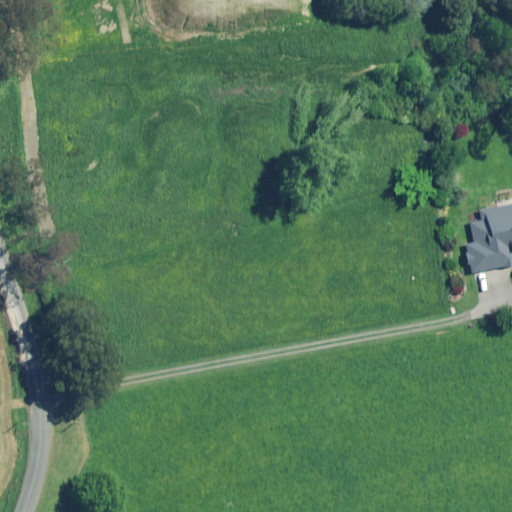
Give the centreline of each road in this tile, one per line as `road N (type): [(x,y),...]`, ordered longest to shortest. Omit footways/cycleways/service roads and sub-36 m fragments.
road 1 (unknown): [(47,421),(511,319)]
road 2 (unclassified): [(24,511),(47,421),(0,271)]
